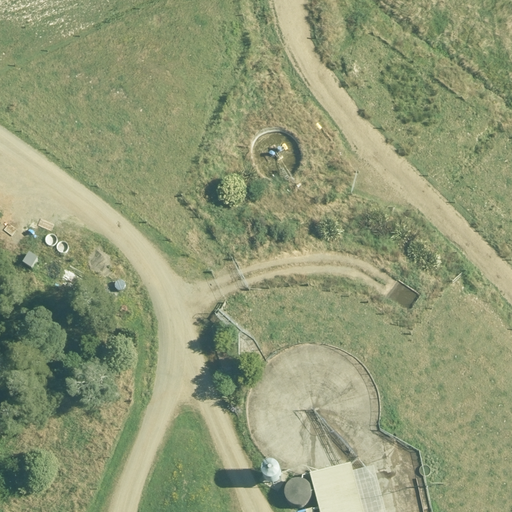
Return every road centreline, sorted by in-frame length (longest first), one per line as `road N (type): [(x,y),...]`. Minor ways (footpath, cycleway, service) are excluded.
road 1 (unclassified): [(0,166),(140,279),(182,348),(185,390)]
road 2 (unclassified): [(185,390),(246,511)]
road 3 (unclassified): [(143,511),(185,390)]
